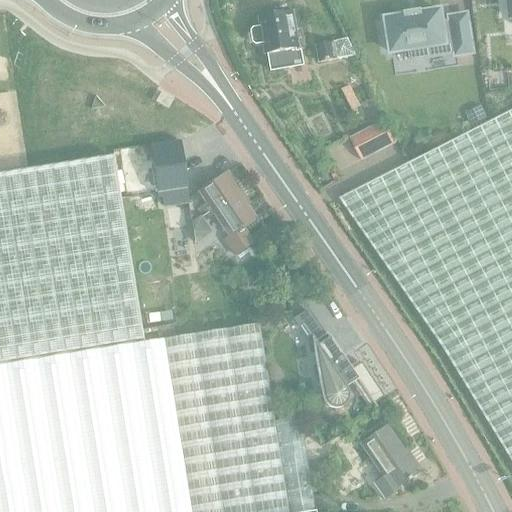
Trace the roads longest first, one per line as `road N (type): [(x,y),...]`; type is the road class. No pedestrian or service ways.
road 1 (secondary): [(493,511),(404,354),(228,103)]
road 2 (secondary): [(128,23),(228,103)]
road 3 (secondary): [(228,103),(166,0)]
